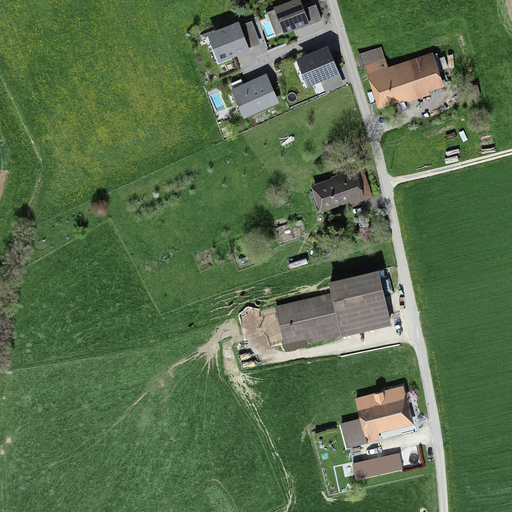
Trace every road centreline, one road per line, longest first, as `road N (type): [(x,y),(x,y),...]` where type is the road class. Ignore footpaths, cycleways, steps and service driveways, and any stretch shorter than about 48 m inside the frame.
road 1 (residential): [(329,0),(400,252),(443,511)]
road 2 (track): [(511,151),(383,184)]
